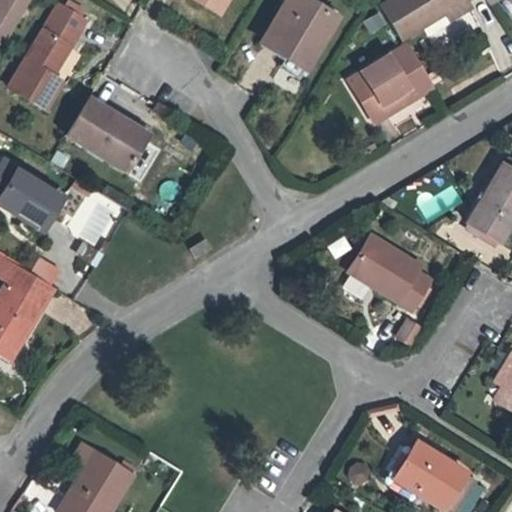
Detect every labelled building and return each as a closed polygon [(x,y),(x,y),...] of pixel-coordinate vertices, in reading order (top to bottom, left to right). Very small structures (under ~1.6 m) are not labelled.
[(0,0),(0,45),(2,46),(29,0),(0,0)] [(192,0),(217,14),(225,0),(192,0)] [(283,11),(263,44),(303,69),(334,19),(303,0),(284,0),(279,9),(283,11)] [(400,40),(444,14),(465,1),(466,0),(388,0),(379,6),(400,40)] [(469,8),(465,1),(444,14),(448,21),(469,8)] [(56,68),(84,22),(56,5),(6,87),(44,111),(61,83),(48,75),(53,66),(56,68)] [(259,41),(263,44),(283,11),(279,9),(259,41)] [(372,122),(429,88),(404,46),(347,81),(372,122)] [(123,172),(142,140),(116,123),(119,118),(86,99),(63,136),(123,172)] [(123,112),(119,118),(116,123),(142,140),(149,128),(123,112)] [(193,150),(199,140),(184,131),(178,141),(193,150)] [(0,184),(3,187),(0,191),(0,205),(40,231),(60,198),(2,162),(0,164),(0,184)] [(498,243),(511,218),(511,171),(500,164),(465,223),(498,243)] [(78,204),(65,230),(97,246),(117,206),(71,183),(64,197),(78,204)] [(414,272),(417,266),(369,237),(348,271),(410,309),(428,280),(414,272)] [(192,257),(207,248),(202,240),(188,250),(192,257)] [(0,280),(4,283),(0,289),(0,357),(6,361),(52,289),(0,257),(0,280)] [(409,348),(422,325),(404,315),(392,338),(409,348)] [(492,381),(501,387),(511,368),(511,353),(510,353),(492,381)] [(511,410),(511,368),(501,387),(493,399),(511,410)] [(392,407),(372,415),(376,426),(396,419),(392,407)] [(443,505),(460,478),(463,473),(414,443),(392,479),(440,510),(443,505)] [(55,511),(107,511),(131,475),(81,444),(69,461),(82,470),(55,511)] [(358,485),(372,474),(359,459),(345,471),(358,485)] [(469,484),(460,478),(443,505),(453,511),(469,484)]
